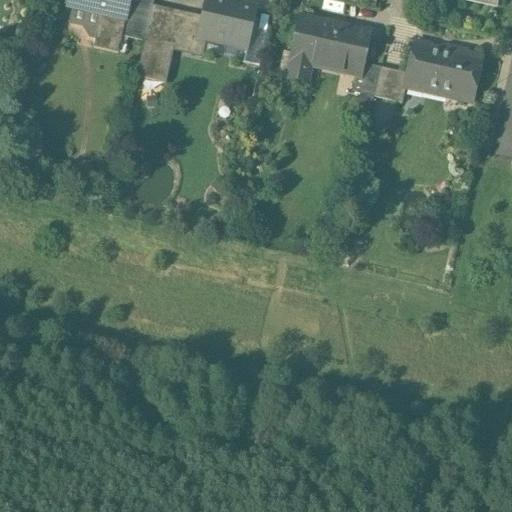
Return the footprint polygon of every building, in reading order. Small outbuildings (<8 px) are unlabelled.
[(69,0),(68,6),(101,13),(93,50),(117,56),(121,39),(126,19),(127,19),(131,0),(69,0)] [(153,0),(131,0),(127,19),(126,19),(121,39),(144,44),(151,11),(153,0)] [(256,10),(210,0),(205,0),(200,22),(197,36),(199,36),(246,47),(243,57),(245,57),(256,10)] [(200,22),(151,11),(144,44),(173,51),(194,56),(199,36),(197,36),(200,22)] [(370,36),(300,20),(287,79),(308,84),(313,61),(359,72),(362,72),(363,67),(370,36)] [(173,51),(144,44),(136,79),(165,86),(173,51)] [(465,59),(430,51),(430,49),(413,45),(406,76),(405,83),(406,83),(405,90),(471,105),(481,60),(466,57),(465,59)] [(379,70),(363,67),(362,72),(359,72),(354,95),(359,96),(372,99),(379,70)] [(406,76),(379,70),(372,99),(401,106),(405,90),(406,83),(405,83),(406,76)] [(372,99),(359,96),(355,116),(368,119),(372,99)]
